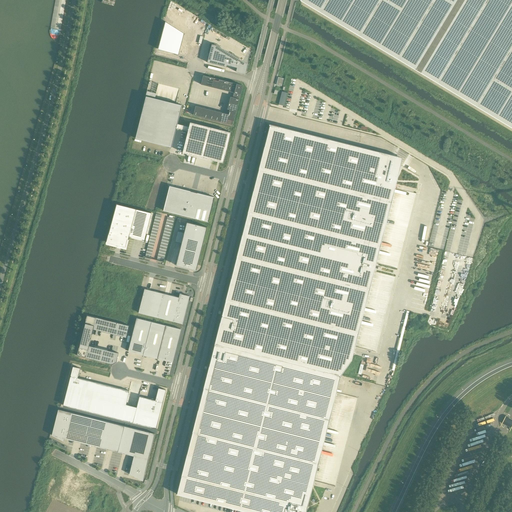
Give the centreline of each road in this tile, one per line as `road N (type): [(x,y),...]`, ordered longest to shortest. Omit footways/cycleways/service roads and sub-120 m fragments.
road 1 (unclassified): [(73,0),(0,281)]
road 2 (unclassified): [(511,332),(468,350),(425,384),(353,511)]
road 3 (motorway): [(511,365),(453,404),(393,511)]
road 4 (tertiary): [(165,509),(189,387)]
road 5 (tertiary): [(181,385),(157,479),(144,498)]
